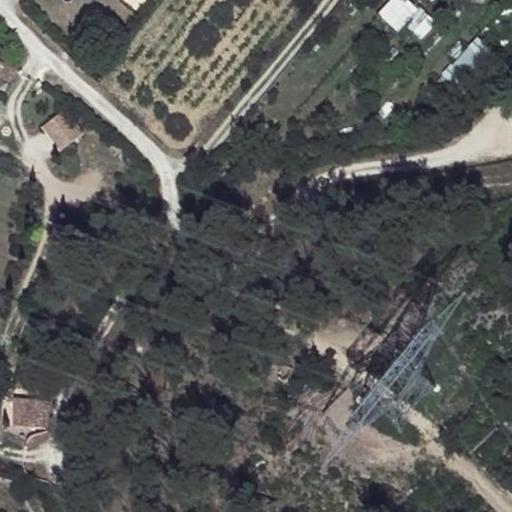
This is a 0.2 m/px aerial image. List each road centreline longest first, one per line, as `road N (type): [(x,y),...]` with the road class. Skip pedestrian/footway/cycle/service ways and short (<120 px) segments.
road 1 (residential): [(508,511),(415,417),(196,255),(164,164),(112,103),(0,2)]
road 2 (unknown): [(336,0),(222,130),(194,139),(142,138)]
